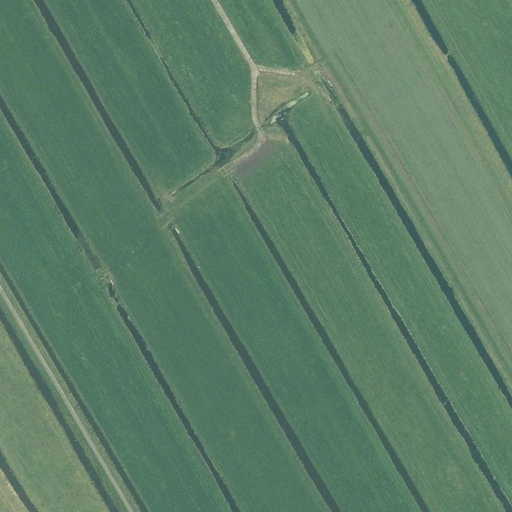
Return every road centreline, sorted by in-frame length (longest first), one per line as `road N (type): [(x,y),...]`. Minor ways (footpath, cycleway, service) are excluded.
road 1 (track): [(253,68),(259,145),(108,270),(72,289)]
road 2 (track): [(213,0),(253,68),(306,75)]
